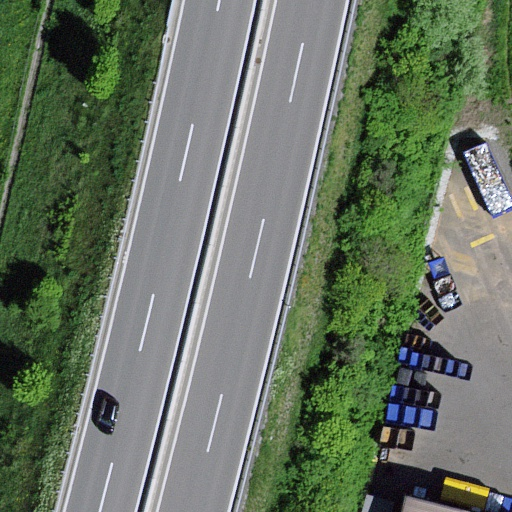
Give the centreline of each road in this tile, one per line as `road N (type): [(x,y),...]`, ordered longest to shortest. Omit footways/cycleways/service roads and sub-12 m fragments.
road 1 (motorway): [(192,511),(312,0)]
road 2 (motorway): [(219,0),(100,511)]
